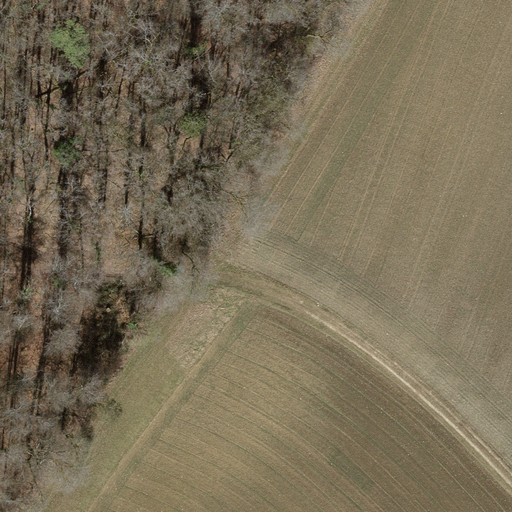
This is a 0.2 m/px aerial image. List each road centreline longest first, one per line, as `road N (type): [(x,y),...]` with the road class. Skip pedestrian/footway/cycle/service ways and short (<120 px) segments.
road 1 (track): [(511,471),(385,346),(205,249),(144,270),(0,266)]
road 2 (track): [(144,270),(0,232)]
